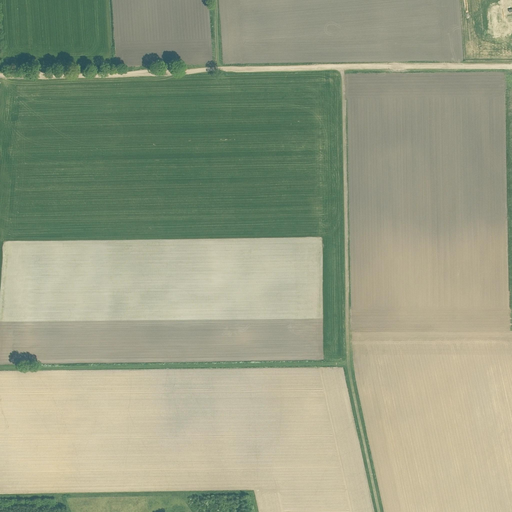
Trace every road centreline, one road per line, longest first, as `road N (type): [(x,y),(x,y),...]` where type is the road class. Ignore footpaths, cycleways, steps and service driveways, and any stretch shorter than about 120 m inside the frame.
road 1 (track): [(342,67),(347,362),(378,511)]
road 2 (track): [(0,368),(347,362)]
road 3 (track): [(217,69),(511,65)]
road 4 (track): [(0,75),(217,69)]
